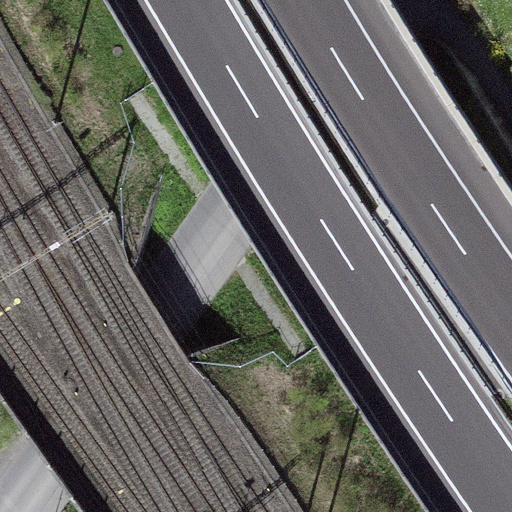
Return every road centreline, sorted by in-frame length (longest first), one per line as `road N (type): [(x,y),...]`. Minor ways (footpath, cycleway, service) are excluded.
road 1 (residential): [(11,511),(376,0)]
road 2 (motorway): [(182,0),(511,511)]
road 3 (motorway): [(511,323),(302,0)]
